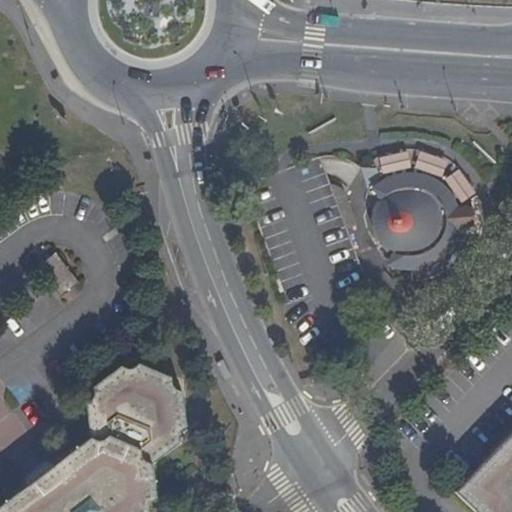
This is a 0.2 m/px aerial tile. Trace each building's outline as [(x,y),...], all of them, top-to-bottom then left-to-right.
[(454,226),(453,209),(440,212),(439,208),(433,200),(427,195),(415,191),(408,191),(401,193),(393,196),(388,201),(384,206),(380,213),(376,212),(375,220),(375,230),(380,238),(384,244),(388,241),(394,246),(401,250),(410,252),(417,251),(425,249),(433,243),(437,237),(440,231),(442,225),(454,226)] [(55,253),(36,267),(60,298),(79,284),(55,253)] [(147,511),(148,507),(151,501),(156,499),(151,463),(178,443),(178,436),(181,430),(186,427),(182,391),(175,388),(171,384),(171,377),(137,362),(131,367),(126,368),(119,366),(91,387),(92,393),(89,400),(84,404),(89,439),(61,460),(62,464),(53,465),(53,474),(32,489),(25,487),(25,492),(21,495),(18,492),(0,506),(0,511),(147,511)] [(511,511),(511,432),(454,493),(473,511),(511,511)] [(53,474),(53,465),(45,462),(25,477),(25,487),(32,489),(53,474)]
